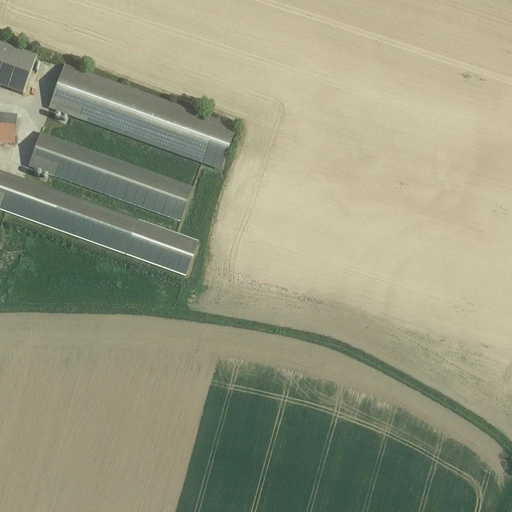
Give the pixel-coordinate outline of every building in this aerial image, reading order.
[(0,88),(23,97),(36,59),(0,46),(0,88)] [(235,130),(64,69),(50,109),(202,163),(221,170),(235,130)] [(16,118),(0,116),(0,145),(14,146),(16,118)] [(192,190),(40,136),(29,168),(181,222),(192,190)] [(186,277),(197,246),(175,238),(0,174),(0,209),(5,212),(186,277)]
